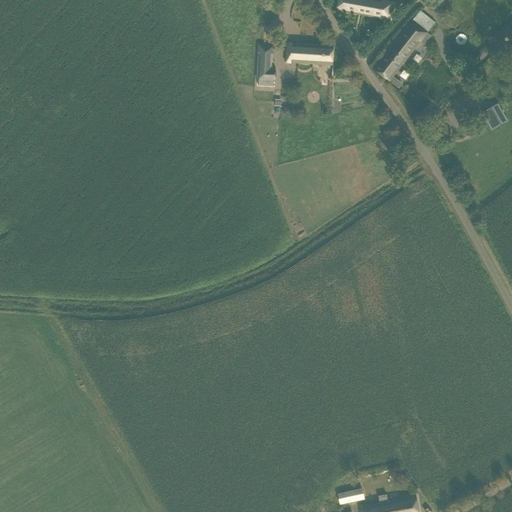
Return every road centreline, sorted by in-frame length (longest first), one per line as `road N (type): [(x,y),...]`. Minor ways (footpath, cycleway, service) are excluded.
road 1 (unclassified): [(511,309),(419,138),(326,0)]
road 2 (track): [(37,295),(158,511)]
